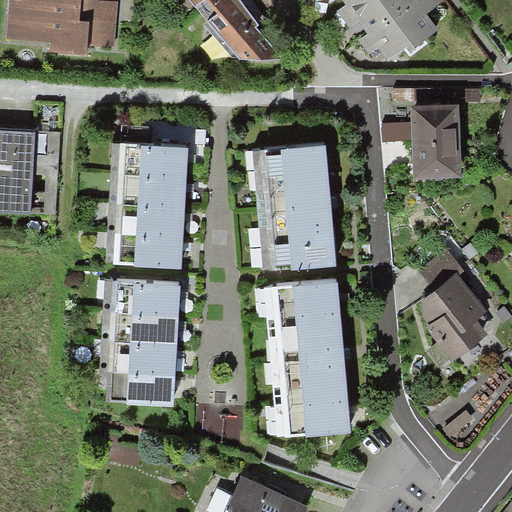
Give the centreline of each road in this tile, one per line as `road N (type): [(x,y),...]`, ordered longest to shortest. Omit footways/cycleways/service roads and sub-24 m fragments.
road 1 (residential): [(353,80),(364,97),(393,393),(424,446),(473,488)]
road 2 (residential): [(511,78),(353,80)]
